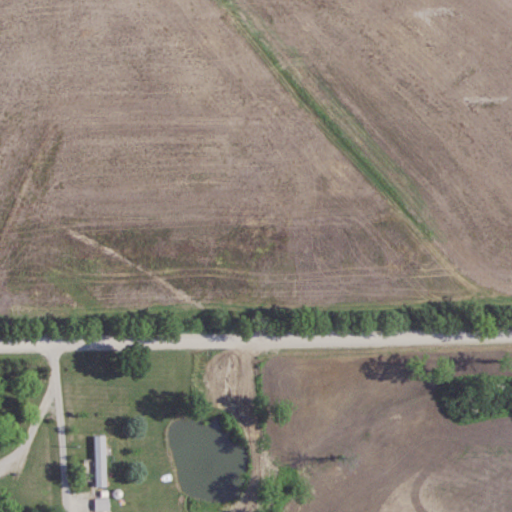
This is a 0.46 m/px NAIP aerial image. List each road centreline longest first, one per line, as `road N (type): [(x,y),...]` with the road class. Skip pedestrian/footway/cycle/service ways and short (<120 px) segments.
road 1 (residential): [(511,337),(0,346)]
road 2 (residential): [(56,346),(67,511)]
